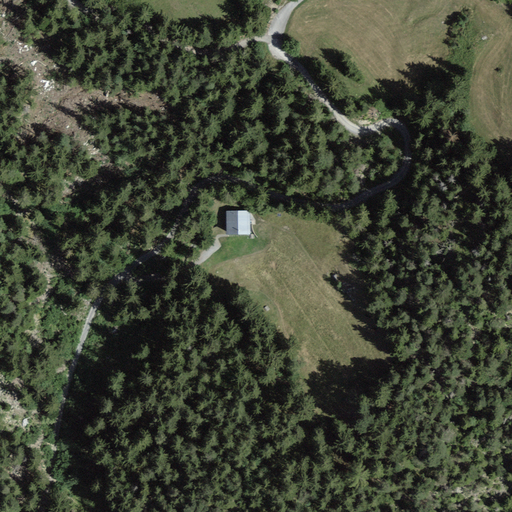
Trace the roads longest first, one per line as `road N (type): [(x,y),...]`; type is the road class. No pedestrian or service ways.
road 1 (track): [(45,511),(63,399),(88,324),(99,301),(161,242),(188,203),(225,186),(336,208),(388,186),(400,165),(404,137),(394,125),(345,129),(275,38)]
road 2 (track): [(275,38),(192,51),(137,18),(78,11),(71,0)]
